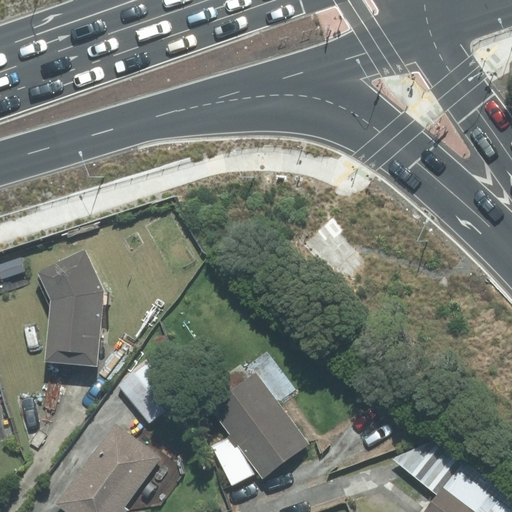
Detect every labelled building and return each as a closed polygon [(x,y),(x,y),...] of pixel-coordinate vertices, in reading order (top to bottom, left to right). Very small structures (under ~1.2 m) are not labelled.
[(99,372),(105,291),(87,253),(40,275),(54,305),(49,368),(99,372)] [(22,256),(0,263),(0,289),(0,290),(0,288),(0,284),(28,274),(22,256)] [(162,348),(115,386),(147,426),(194,388),(162,348)] [(311,444),(252,375),(208,412),(229,437),(211,447),(232,487),(259,473),(267,482),(311,444)] [(127,511),(164,455),(113,422),(58,507),(65,511),(127,511)] [(511,511),(511,497),(435,439),(394,461),(439,495),(426,511),(511,511)]
